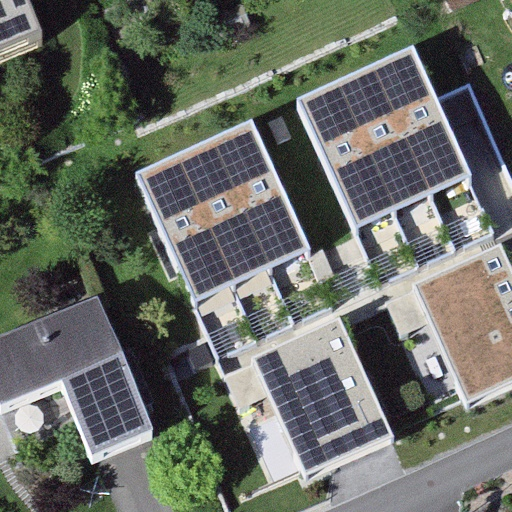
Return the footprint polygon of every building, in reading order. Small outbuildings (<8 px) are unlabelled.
[(0,0),(0,59),(43,44),(27,0),(0,0)] [(421,50),(137,165),(205,332),(264,308),(249,272),(474,181),(421,50)] [(422,428),(511,398),(511,237),(374,283),(422,428)] [(102,312),(0,352),(0,421),(62,396),(94,475),(157,449),(102,312)] [(276,413),(294,479),(396,452),(361,321),(218,359),(236,424),(276,413)]
